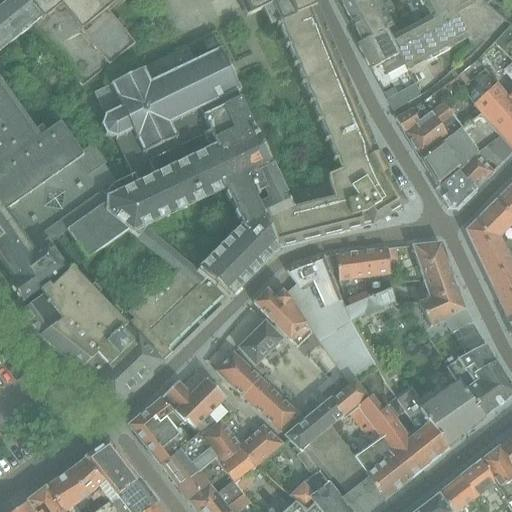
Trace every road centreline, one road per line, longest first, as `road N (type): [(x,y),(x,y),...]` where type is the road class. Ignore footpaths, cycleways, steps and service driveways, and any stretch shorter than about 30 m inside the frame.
road 1 (residential): [(438,221),(313,247),(272,269),(110,425)]
road 2 (residential): [(323,0),(438,221)]
road 3 (residential): [(511,419),(392,511)]
road 4 (residential): [(448,233),(511,363)]
road 5 (residential): [(110,425),(0,496)]
